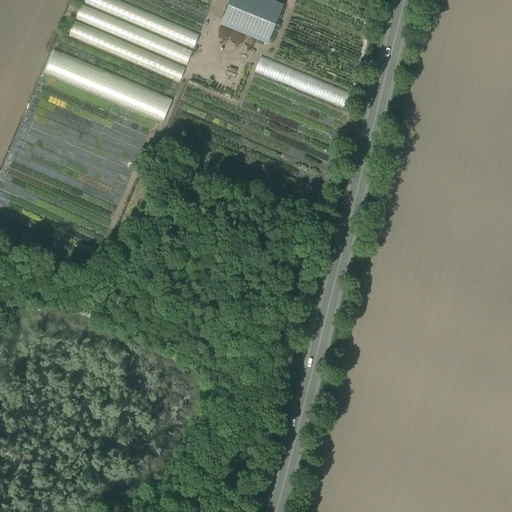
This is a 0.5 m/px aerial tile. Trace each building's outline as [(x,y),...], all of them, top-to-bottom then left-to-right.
[(84,0),(83,2),(193,49),(199,35),(116,0),(84,0)] [(284,7),(267,0),(232,0),(222,24),(268,44),(284,7)] [(76,19),(186,66),(192,51),(82,5),(76,19)] [(69,36),(179,83),(185,68),(76,22),(69,36)] [(172,100),(55,51),(45,73),(162,121),(172,100)] [(352,94),(261,57),(254,72),(345,110),(352,94)]
